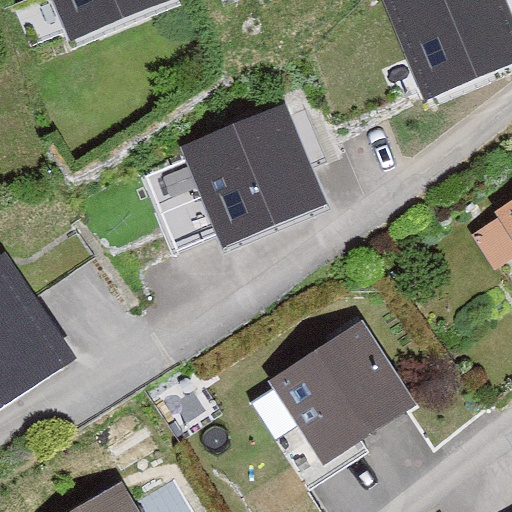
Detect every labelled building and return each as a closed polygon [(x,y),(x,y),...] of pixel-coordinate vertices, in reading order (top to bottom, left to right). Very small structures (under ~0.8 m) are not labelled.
[(53,0),(70,42),(173,0),(53,0)] [(511,19),(504,0),(385,0),(383,1),(425,104),(511,68),(511,19)] [(284,105),(179,147),(221,250),(326,207),(284,105)] [(495,267),(511,255),(511,220),(508,215),(475,237),(495,267)] [(0,405),(61,365),(2,277),(0,279),(0,405)] [(285,393),(329,463),(405,415),(361,345),(285,393)] [(130,507),(133,511),(191,511),(175,482),(130,507)] [(133,511),(130,507),(124,496),(94,511),(133,511)]
